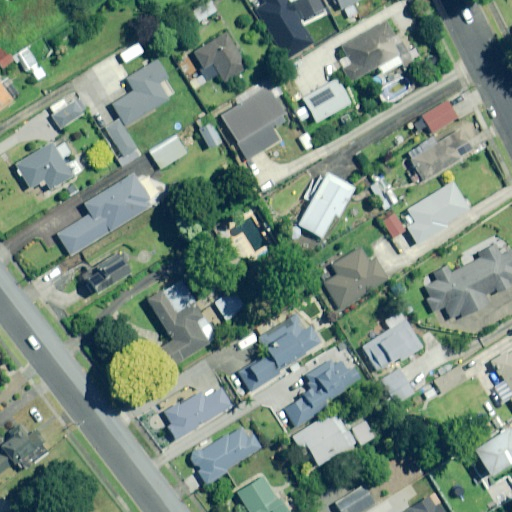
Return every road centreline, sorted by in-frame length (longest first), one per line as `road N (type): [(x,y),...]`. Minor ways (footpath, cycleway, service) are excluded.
road 1 (residential): [(0,293),(165,511)]
road 2 (residential): [(454,0),(511,118)]
